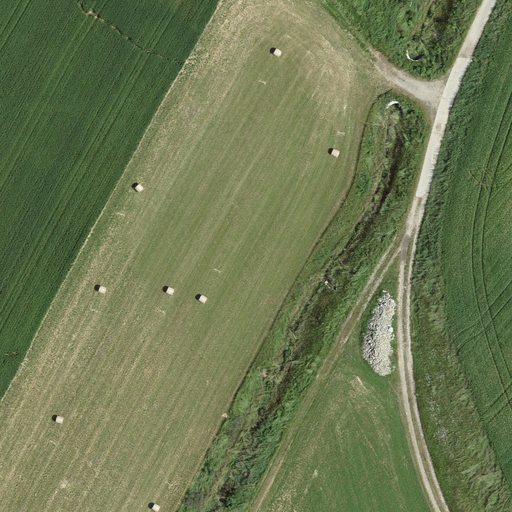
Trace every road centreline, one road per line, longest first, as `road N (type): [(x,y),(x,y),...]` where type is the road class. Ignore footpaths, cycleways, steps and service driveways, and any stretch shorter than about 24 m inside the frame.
road 1 (track): [(410,231),(248,511)]
road 2 (track): [(410,231),(406,369),(443,511)]
road 3 (track): [(490,0),(449,95),(410,231)]
